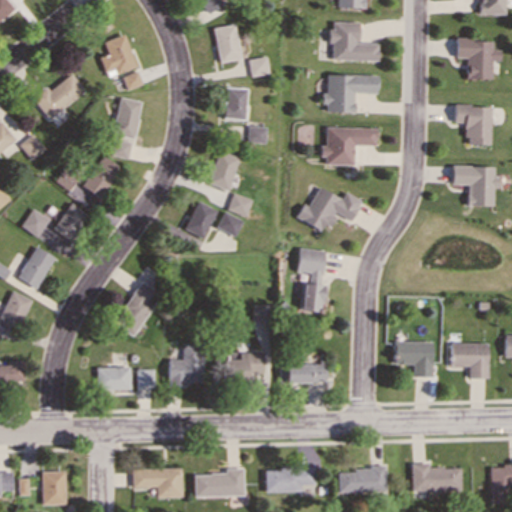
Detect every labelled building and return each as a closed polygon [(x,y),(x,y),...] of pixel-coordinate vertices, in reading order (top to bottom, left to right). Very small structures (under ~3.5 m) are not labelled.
[(0,0),(0,16),(11,7),(5,0),(0,0)] [(196,0),(203,13),(220,4),(218,0),(196,0)] [(476,0),(476,13),(502,13),(502,0),(476,0)] [(355,22),(327,21),(326,42),(328,42),(328,59),(374,60),(374,43),(355,42),(355,22)] [(238,57),(231,23),(210,27),(216,61),(238,57)] [(133,66),(121,33),(101,41),(105,53),(96,56),(102,71),(111,68),(113,73),(133,66)] [(452,56),(463,57),(463,78),(488,79),(488,60),(496,60),(497,49),(489,49),(489,39),(452,38),(452,56)] [(266,73),(263,55),(244,59),(248,76),(266,73)] [(119,76),(124,89),(139,83),(134,70),(119,76)] [(29,97),(46,118),(81,90),(68,73),(46,90),(43,86),(29,97)] [(373,74),(323,74),(323,92),(318,92),(318,103),(322,103),(322,111),(350,112),(351,92),(373,92),(373,74)] [(242,118),(243,87),(222,87),(221,118),(242,118)] [(109,134),(131,138),(138,100),(116,96),(109,134)] [(487,105),(450,104),(450,121),(462,122),(461,143),(486,144),(487,105)] [(0,147),(12,139),(0,122),(0,147)] [(244,141),(262,142),(263,126),(245,125),(244,141)] [(349,164),(349,144),(371,144),(372,127),(322,126),(321,145),(316,145),(316,155),(321,155),(321,163),(349,164)] [(28,159),(42,148),(30,132),(16,143),(28,159)] [(107,154),(124,158),(128,142),(111,138),(107,154)] [(224,190),(236,157),(216,150),(203,182),(224,190)] [(79,186),(97,197),(116,166),(98,155),(79,186)] [(490,166),(448,164),(448,184),(463,184),(463,204),(488,205),(489,186),(494,186),(494,175),(489,175),(490,166)] [(65,190),(74,177),(60,167),(51,180),(65,190)] [(292,216),(317,230),(321,223),(326,226),(332,213),(346,220),(357,199),(341,191),(338,198),(315,186),(304,206),(299,203),(292,216)] [(243,216),(249,199),(229,192),(223,209),(243,216)] [(181,229),(200,237),(212,209),(193,200),(181,229)] [(49,227),(66,241),(86,216),(68,202),(49,227)] [(46,218),(30,207),(17,225),(34,236),(46,218)] [(231,236),(239,219),(221,211),(213,227),(231,236)] [(35,288),(50,254),(30,246),(15,279),(35,288)] [(320,250),(295,247),(293,271),(302,272),(299,309),(318,310),(321,284),(317,283),(320,250)] [(0,278),(2,279),(8,270),(0,265),(0,278)] [(129,335),(158,294),(138,281),(110,322),(129,335)] [(28,298),(7,290),(0,309),(0,326),(15,332),(28,298)] [(250,321),(265,321),(265,304),(250,304),(250,321)] [(511,334),(501,334),(501,358),(511,358),(511,334)] [(409,375),(428,376),(429,341),(391,340),(391,363),(410,364),(409,375)] [(483,342),(447,343),(447,365),(465,365),(465,378),(484,377),(483,342)] [(199,383),(201,343),(180,343),(179,359),(165,358),(164,382),(199,383)] [(260,373),(260,353),(222,352),(221,376),(242,377),(242,372),(260,373)] [(0,364),(0,381),(22,381),(21,360),(4,360),(4,364),(0,364)] [(322,363),(276,364),(276,382),(323,381),(322,363)] [(94,389),(127,388),(127,366),(93,366),(94,389)] [(134,387),(152,387),(151,368),(134,368),(134,387)] [(407,463),(408,490),(457,489),(457,467),(425,467),(425,463),(407,463)] [(487,503),(508,502),(508,487),(511,487),(511,464),(486,465),(487,503)] [(180,496),(179,467),(130,469),(130,487),(154,486),(154,497),(180,496)] [(240,467),(222,468),(222,473),(191,473),(191,495),(241,495),(240,467)] [(262,468),(262,491),(298,491),(298,483),(311,483),(311,467),(262,468)] [(335,491),(382,490),(381,468),(334,468),(335,491)] [(39,471),(39,504),(63,503),(62,470),(39,471)] [(0,490),(9,490),(9,471),(0,471),(0,490)] [(16,494),(26,494),(26,478),(16,478),(16,494)]
